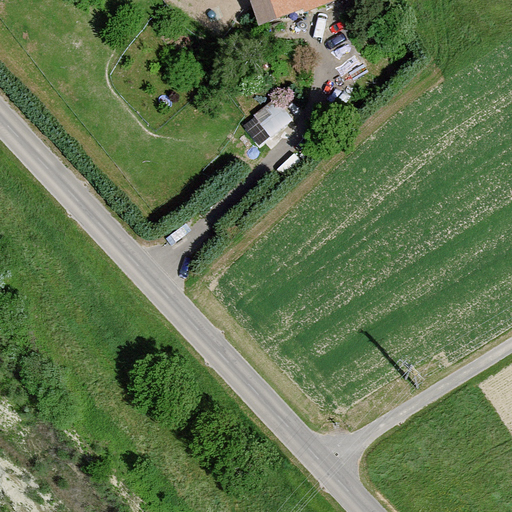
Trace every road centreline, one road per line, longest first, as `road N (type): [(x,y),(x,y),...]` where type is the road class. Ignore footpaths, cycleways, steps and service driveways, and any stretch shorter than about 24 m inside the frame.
road 1 (tertiary): [(362,511),(0,118)]
road 2 (track): [(511,344),(318,464)]
